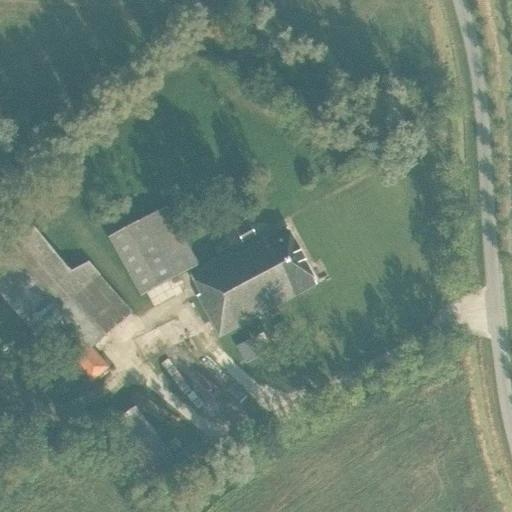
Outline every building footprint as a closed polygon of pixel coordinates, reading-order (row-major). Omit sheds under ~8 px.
[(140,298),(198,266),(166,206),(107,239),(140,298)] [(89,274),(77,284),(18,214),(0,229),(0,282),(50,339),(90,384),(108,368),(91,349),(128,316),(89,274)] [(257,242),(249,227),(237,234),(242,243),(250,238),(252,242),(190,277),(199,295),(196,297),(225,351),(228,349),(232,358),(243,352),(238,344),(245,340),(238,327),(316,284),(285,227),(257,242)] [(356,361),(359,351),(323,343),(321,353),(356,361)] [(149,492),(181,468),(135,407),(103,431),(149,492)]
